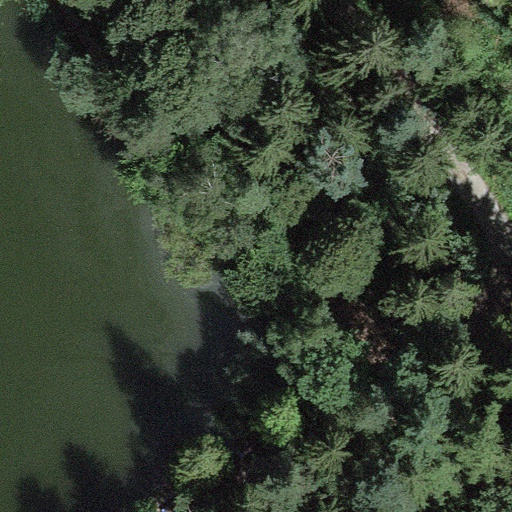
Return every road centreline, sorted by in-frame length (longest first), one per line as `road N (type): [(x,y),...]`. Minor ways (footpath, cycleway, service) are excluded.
road 1 (track): [(511,226),(349,0)]
road 2 (track): [(198,511),(383,388)]
road 3 (track): [(383,388),(511,315)]
